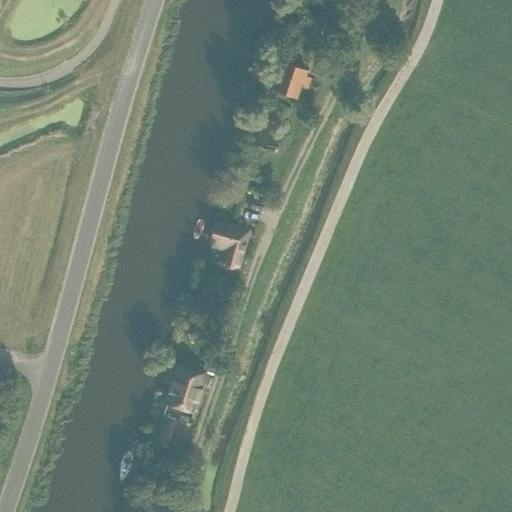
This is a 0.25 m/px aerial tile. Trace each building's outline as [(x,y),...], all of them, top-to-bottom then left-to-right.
[(320,34),(325,20),(307,12),(301,27),(320,34)] [(273,90),(297,99),(301,88),(307,90),(311,78),(305,76),(307,71),(283,62),(273,90)] [(212,245),(223,248),(225,251),(221,262),(223,264),(225,265),(226,266),(229,267),(231,267),(232,267),(235,267),(237,266),(247,231),(218,223),(216,225),(214,227),(213,230),(212,232),(211,235),(211,238),(211,240),(211,243),(212,245)] [(193,411),(204,376),(194,373),(176,367),(168,393),(169,393),(165,402),(193,411)] [(181,448),(189,423),(163,415),(154,440),(181,448)]
